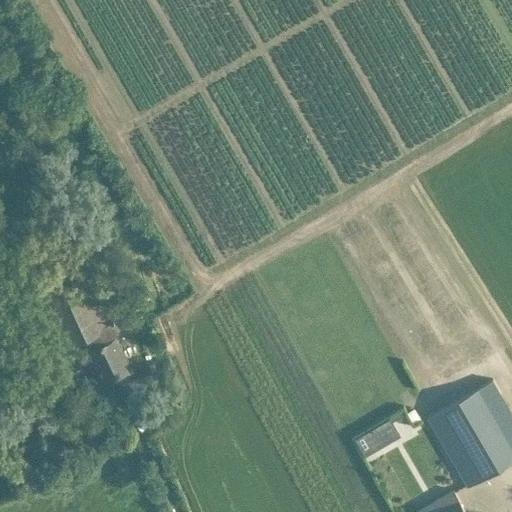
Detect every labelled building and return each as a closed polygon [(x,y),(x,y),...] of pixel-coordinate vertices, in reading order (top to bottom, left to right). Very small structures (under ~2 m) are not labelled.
[(81,230),(67,201),(52,208),(23,146),(0,156),(0,237),(7,252),(51,231),(56,242),(81,230)] [(32,291),(51,330),(60,349),(84,337),(104,379),(131,367),(117,336),(129,331),(96,261),(32,291)] [(428,416),(458,468),(468,485),(511,459),(511,445),(478,387),(428,416)] [(53,421),(12,438),(18,451),(23,464),(32,460),(35,466),(73,449),(60,418),(53,421)] [(369,428),(356,436),(366,453),(379,446),(369,428)] [(87,462),(55,475),(61,488),(92,475),(87,462)] [(416,511),(467,511),(454,489),(416,511)]
